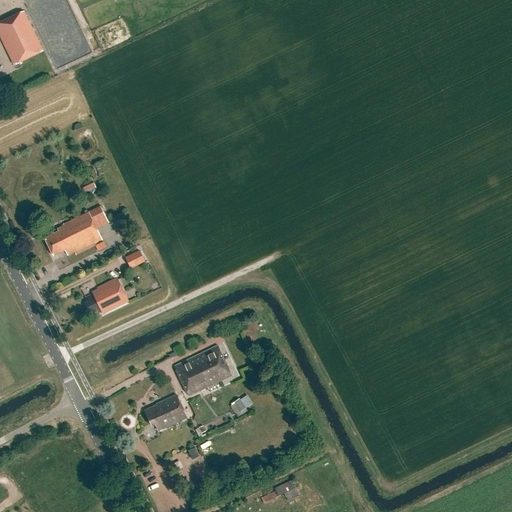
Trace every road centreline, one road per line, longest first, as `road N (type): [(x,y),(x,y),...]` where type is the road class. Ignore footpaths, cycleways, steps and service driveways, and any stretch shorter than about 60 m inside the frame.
road 1 (secondary): [(78,400),(0,241)]
road 2 (secondary): [(135,511),(78,400)]
